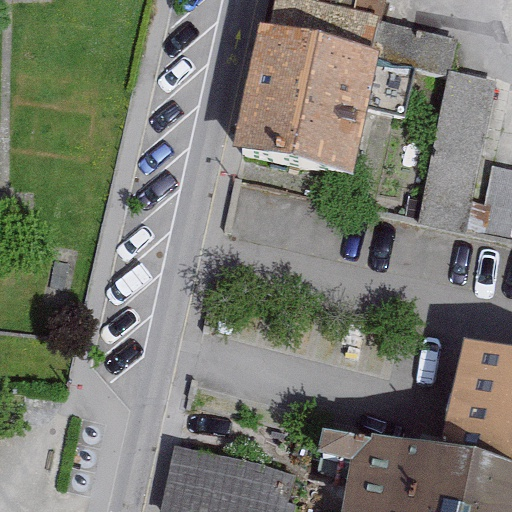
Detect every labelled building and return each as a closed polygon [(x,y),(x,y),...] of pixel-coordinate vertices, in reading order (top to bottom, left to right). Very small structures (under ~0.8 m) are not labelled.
[(308,0),(368,10),(369,0),(308,0)] [(369,74),(378,32),(278,12),(269,51),(262,50),(237,171),(356,196),(381,77),(369,74)] [(496,95),(449,84),(418,220),(465,231),(496,95)] [(446,452),(511,468),(511,355),(469,346),(446,452)] [(511,511),(511,468),(446,452),(330,432),(321,485),(350,491),(345,511),(511,511)] [(289,511),(297,474),(176,450),(163,511),(289,511)]
